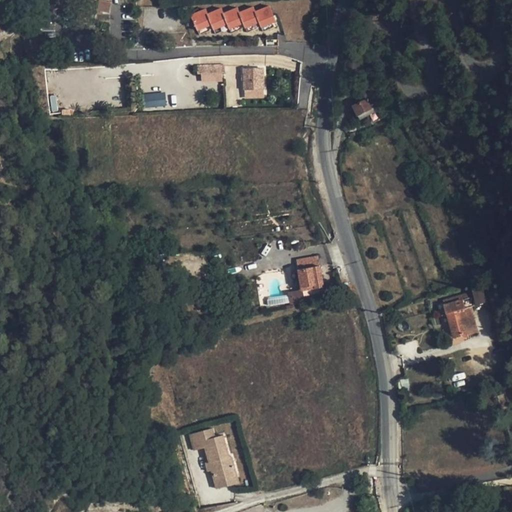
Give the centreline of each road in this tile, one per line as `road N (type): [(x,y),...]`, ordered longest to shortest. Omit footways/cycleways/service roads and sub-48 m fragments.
road 1 (unclassified): [(393,511),(384,372),(324,156)]
road 2 (residential): [(324,156),(372,26),(387,31),(401,83),(416,91),(432,84),(417,0)]
road 3 (track): [(223,511),(388,470)]
road 4 (unclassified): [(324,156),(323,108),(347,0)]
road 5 (residential): [(450,0),(467,58),(481,67),(495,52),(493,0)]
